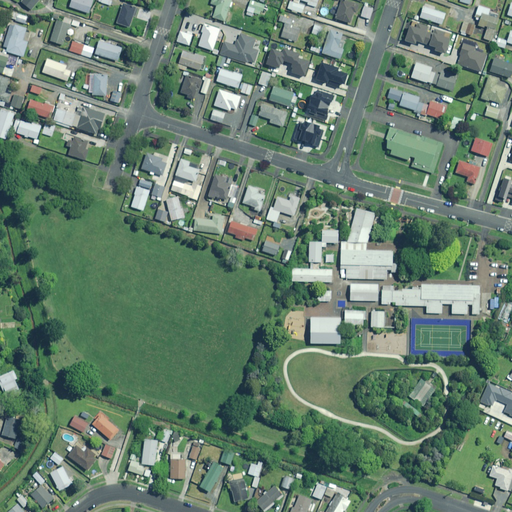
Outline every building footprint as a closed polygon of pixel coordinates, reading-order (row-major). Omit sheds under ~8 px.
[(39,0),(22,0),(21,2),(31,10),(39,0)] [(71,0),(69,7),(89,14),(93,0),(71,0)] [(231,7),(233,2),(231,1),(231,0),(211,0),(211,4),(216,6),(212,17),(225,21),(229,7),(231,7)] [(264,5),(251,0),(246,14),(252,17),(254,13),(261,15),(264,5)] [(359,4),(345,0),(341,0),(335,18),(350,23),(354,12),(356,13),(359,4)] [(298,3),(290,1),(288,9),(302,13),(304,7),(298,5),(298,3)] [(138,9),(123,4),(117,24),(129,27),(133,16),(136,17),(138,9)] [(368,4),(365,4),(361,16),(370,19),(373,9),(367,7),(368,4)] [(478,26),(485,28),(485,26),(487,27),(484,39),(491,41),(499,15),(489,12),(490,9),(479,6),(478,8),(475,18),(480,19),(478,26)] [(445,14),(424,7),(420,17),(442,25),(445,14)] [(9,10),(6,18),(25,23),(27,15),(9,10)] [(279,22),(285,24),(281,37),(296,42),(300,28),(290,25),(292,20),(281,16),(279,22)] [(70,30),(72,25),(58,20),(50,42),(62,46),(68,30),(70,30)] [(220,29),(204,24),(201,32),(203,33),(198,46),(212,51),(220,29)] [(474,25),(469,24),(466,33),(471,35),(474,25)] [(27,28),(14,25),(6,52),(23,57),(30,33),(26,32),(27,28)] [(322,27),(314,25),(311,35),(318,37),(322,27)] [(343,34),(329,30),(322,53),(340,59),(344,48),(339,46),(343,34)] [(438,35),(424,30),(420,41),(417,40),(414,48),(432,54),(438,35)] [(193,33),(188,31),(187,34),(180,31),(177,42),(189,46),(193,33)] [(256,39),(240,34),(236,46),(225,42),(221,54),(248,63),(248,61),(254,63),(258,51),(253,49),(256,39)] [(507,41),(498,38),(496,46),(504,48),(507,41)] [(85,45),(73,41),(70,51),(82,55),(85,45)] [(122,48),(99,41),(95,54),(118,61),(122,48)] [(291,68),(293,60),(299,61),(302,50),(289,46),(288,48),(275,43),(269,61),(291,68)] [(476,47),(464,44),(458,65),(481,72),(486,55),(474,51),(476,47)] [(204,57),(183,50),(178,63),(199,70),(204,57)] [(8,58),(0,55),(0,72),(3,74),(8,58)] [(226,58),(220,56),(216,65),(222,67),(226,58)] [(511,72),(511,64),(495,58),(490,71),(510,78),(511,72)] [(59,63),(47,59),(43,72),(67,81),(71,71),(65,69),(67,63),(60,61),(59,63)] [(333,76),(333,74),(333,64),(305,63),(304,72),(313,73),(313,85),(328,86),(329,75),(333,76)] [(432,84),(435,73),(431,72),(432,68),(416,63),(411,78),(432,84)] [(242,76),(221,69),(217,81),(238,88),(242,76)] [(435,73),(432,84),(452,91),(457,76),(442,71),(440,75),(435,73)] [(271,75),(262,72),(259,84),(267,87),(271,75)] [(212,75),(205,73),(203,79),(205,80),(201,92),(206,94),(212,75)] [(107,76),(95,75),(93,95),(111,96),(111,90),(106,90),(107,76)] [(202,80),(187,75),(181,92),(188,95),(187,97),(193,99),(197,88),(199,88),(202,80)] [(499,79),(489,75),(480,98),(489,101),(489,100),(501,104),(507,88),(497,84),(499,79)] [(10,80),(0,76),(0,99),(8,103),(11,95),(4,93),(10,80)] [(252,86),(244,83),(241,92),(250,95),(252,86)] [(274,87),(270,100),(289,107),(294,94),(296,86),(287,83),(284,91),(274,87)] [(42,88),(32,85),(30,91),(40,95),(42,88)] [(240,97),(219,90),(214,106),(230,111),(231,108),(236,109),(240,97)] [(122,93),(118,92),(117,94),(113,93),(111,101),(119,103),(122,93)] [(420,114),(423,103),(418,102),(419,97),(404,92),(399,105),(415,110),(414,112),(420,114)] [(24,98),(15,96),(11,106),(20,109),(24,98)] [(43,104),(30,100),(27,111),(48,118),(50,112),(52,113),(54,106),(43,103),(43,104)] [(423,103),(420,114),(428,116),(428,115),(442,120),(447,106),(431,100),(429,105),(423,103)] [(287,113),(262,105),(259,115),(271,119),(270,123),(283,127),(287,113)] [(500,110),(488,106),(485,116),(497,119),(500,110)] [(78,128),(77,129),(97,135),(98,129),(100,130),(105,114),(84,108),(81,116),(78,128)] [(78,128),(81,116),(57,109),(54,120),(77,128),(78,128)] [(13,114),(2,110),(0,116),(0,137),(6,139),(13,114)] [(225,114),(213,110),(210,119),(221,123),(225,114)] [(325,115),(312,111),(307,126),(293,122),(290,133),(311,140),(312,137),(318,139),(325,115)] [(259,117),(252,115),(249,124),(256,126),(259,117)] [(464,120),(453,117),(450,128),(461,132),(464,120)] [(40,127),(16,120),(13,132),(37,139),(40,127)] [(55,126),(45,124),(42,134),(52,137),(55,126)] [(442,147),(397,132),(389,154),(435,169),(442,147)] [(74,138),(73,142),(69,140),(67,146),(71,148),(69,155),(85,161),(89,151),(85,150),(88,142),(74,138)] [(493,144),(476,138),(471,151),(488,157),(493,144)] [(154,152),(153,156),(147,154),(142,169),(163,176),(166,166),(169,157),(154,152)] [(190,162),(181,159),(176,175),(195,182),(199,170),(189,167),(190,162)] [(481,168),(460,161),(456,173),(468,177),(467,182),(475,185),(481,168)] [(511,165),(506,164),(503,179),(511,180),(511,165)] [(225,178),(215,175),(208,196),(214,199),(215,197),(226,200),(231,185),(223,183),(225,178)] [(152,183),(141,179),(139,185),(150,189),(152,183)] [(192,187),(174,181),(171,190),(189,196),(188,197),(197,200),(201,187),(193,184),(192,187)] [(165,186),(155,183),(152,195),(161,198),(165,186)] [(258,189),(248,186),(243,203),(250,205),(249,208),(260,212),(265,196),(257,193),(258,189)] [(150,191),(137,187),(131,207),(143,211),(150,191)] [(300,196),(290,193),(287,201),(277,197),(274,208),(271,207),(267,219),(277,223),(280,212),(294,216),(300,196)] [(181,209),(178,197),(167,200),(172,221),(184,218),(182,209),(181,209)] [(369,242),(376,213),(356,209),(349,241),(369,242)] [(168,213),(159,210),(156,219),(164,222),(168,213)] [(225,216),(212,215),(212,220),(195,218),(194,231),(223,234),(225,216)] [(257,229),(231,220),(227,232),(237,235),(236,238),(244,240),(245,238),(253,241),(257,229)] [(341,229),(325,229),(324,243),(341,244),(341,229)] [(280,246),(266,241),(262,251),(276,256),(280,246)] [(323,242),(311,242),(311,264),(322,264),(323,242)] [(392,250),(341,249),(340,269),(348,270),(348,279),(362,279),(362,269),(373,270),(373,279),(392,279),(392,250)] [(290,261),(292,252),(286,250),(286,251),(281,250),(279,258),(290,261)] [(334,269),(294,268),(294,282),(334,283),(334,269)] [(378,285),(351,284),(351,301),(378,301),(378,285)] [(480,315),(480,287),(423,286),(423,290),(382,290),(382,305),(428,305),(428,314),(442,315),(442,306),(453,306),(452,315),(467,315),(467,306),(473,306),(473,315),(480,315)] [(316,301),(331,301),(331,290),(316,289),(316,301)] [(511,314),(511,301),(507,299),(498,318),(508,323),(511,314)] [(368,309),(347,309),(347,326),(368,326),(368,309)] [(386,309),(371,309),(371,326),(386,326),(386,309)] [(342,318),(311,317),(311,343),(342,344),(342,318)] [(0,332),(1,340),(20,338),(20,329),(15,329),(14,318),(0,318),(0,332)] [(406,355),(407,334),(368,331),(367,353),(406,355)] [(21,348),(20,340),(7,341),(8,349),(21,348)] [(14,394),(19,391),(14,380),(17,379),(14,370),(0,376),(0,383),(6,397),(14,394)] [(435,390),(438,387),(432,383),(435,378),(431,376),(428,381),(422,377),(420,379),(409,395),(414,399),(420,404),(424,406),(435,390)] [(404,400),(401,404),(421,419),(423,415),(404,400)] [(119,431),(101,415),(93,424),(111,440),(119,431)] [(22,420),(7,416),(6,421),(1,420),(0,423),(0,427),(4,429),(2,435),(16,439),(22,420)] [(88,423),(75,416),(70,425),(83,432),(88,423)] [(170,433),(164,431),(161,441),(167,443),(170,433)] [(172,436),(175,442),(180,440),(177,434),(172,436)] [(26,442),(18,438),(14,447),(22,451),(26,442)] [(158,441),(145,440),(142,464),(155,466),(158,441)] [(202,443),(195,441),(190,458),(197,461),(202,443)] [(117,449),(106,445),(102,455),(112,459),(117,449)] [(85,452),(77,446),(69,456),(88,471),(96,460),(93,458),(96,455),(88,448),(85,452)] [(234,453),(224,450),(220,462),(230,465),(234,453)] [(63,459),(55,453),(50,459),(59,465),(63,459)] [(224,468),(209,459),(204,468),(209,471),(200,487),(210,493),(224,468)] [(185,479),(186,460),(170,460),(170,479),(185,479)] [(261,467),(252,464),(248,474),(258,477),(261,467)] [(508,471),(493,466),(490,476),(497,479),(495,487),(508,491),(511,476),(511,470),(509,469),(508,471)] [(69,478),(63,467),(50,474),(60,491),(75,483),(72,477),(69,478)] [(45,481),(37,472),(33,476),(41,485),(45,481)] [(293,479),(286,476),(282,487),(290,489),(293,479)] [(248,499),(243,478),(230,482),(235,503),(248,499)] [(321,500),(327,486),(324,485),(325,482),(320,481),(319,484),(317,483),(312,497),(321,500)] [(54,499),(42,485),(31,495),(43,508),(54,499)] [(330,488),(328,487),(325,494),(333,497),(337,487),(331,485),(330,488)] [(265,511),(283,496),(274,486),(256,502),(265,511)] [(345,490),(341,488),(326,511),(322,511),(342,511),(344,510),(345,511),(351,502),(342,496),(345,490)] [(29,503),(22,495),(17,499),(24,507),(29,503)] [(307,511),(312,500),(298,495),(291,511),(307,511)]
